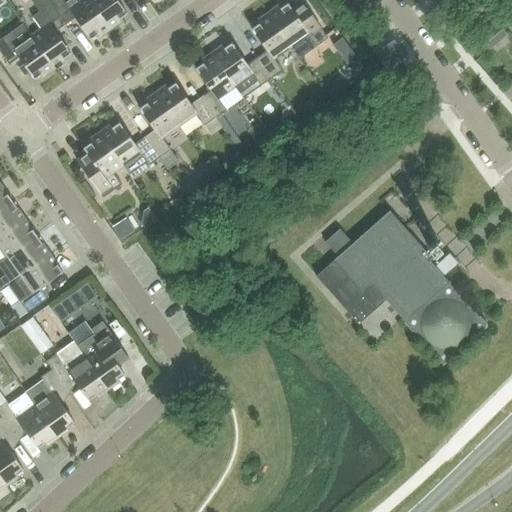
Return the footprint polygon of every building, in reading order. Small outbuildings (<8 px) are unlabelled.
[(54,32),(64,25),(46,0),(41,0),(34,6),(38,12),(31,17),(40,29),(30,36),(54,70),(64,62),(63,60),(70,54),(54,32)] [(75,0),(69,0),(65,3),(62,0),(46,0),(64,25),(74,18),(90,40),(97,35),(99,37),(110,30),(88,0),(81,0),(77,3),(75,0)] [(115,0),(88,0),(110,30),(120,22),(119,20),(126,14),(115,0)] [(298,59),(327,39),(302,2),(300,3),(303,7),(294,14),(287,4),(279,9),(278,6),(267,14),(291,47),(290,48),(298,59)] [(273,59),(290,48),(291,47),(267,14),(256,22),(258,24),(251,29),(266,51),(256,58),(271,79),(282,71),(273,59)] [(497,25),(477,42),(487,53),(506,35),(497,25)] [(30,36),(21,43),(12,31),(0,40),(0,53),(8,65),(18,58),(34,80),(41,75),(43,77),(54,70),(30,36)] [(386,70),(398,62),(405,57),(393,41),(374,54),(386,70)] [(271,79),(256,58),(246,65),(231,43),(223,49),(221,46),(211,54),(234,87),(252,75),(260,87),(271,79)] [(217,99),(234,87),(211,54),(200,61),(202,64),(194,69),(210,91),(200,98),(215,119),(226,111),(217,99)] [(215,119),(200,98),(190,105),(175,83),(167,89),(165,86),(155,93),(178,127),(196,115),(204,126),(215,119)] [(161,139),(178,127),(155,93),(144,101),(146,104),(138,109),(154,131),(144,138),(158,159),(166,170),(178,162),(161,139)] [(158,159),(144,138),(134,145),(119,123),(111,128),(109,126),(99,133),(122,167),(139,155),(148,166),(158,159)] [(113,174),(122,167),(99,133),(88,141),(90,143),(82,149),(86,153),(75,160),(102,198),(121,185),(113,174)] [(0,209),(11,202),(0,185),(0,209)] [(0,236),(24,219),(11,202),(0,209),(0,236)] [(343,308),(417,243),(389,212),(352,244),(339,230),(324,243),(337,257),(316,277),(343,308)] [(0,251),(5,258),(36,237),(24,219),(0,236),(0,251)] [(0,289),(7,285),(49,255),(36,237),(5,258),(0,261),(0,269),(4,276),(0,278),(0,289)] [(417,243),(343,308),(358,325),(385,300),(412,331),(443,365),(486,327),(486,326),(487,325),(479,317),(478,318),(441,276),(451,267),(442,257),(433,266),(429,262),(431,260),(417,243)] [(26,313),(47,298),(40,288),(62,273),(49,255),(7,285),(26,313)] [(87,283),(50,309),(60,323),(96,297),(87,283)] [(77,347),(108,391),(118,383),(117,381),(124,375),(119,368),(129,361),(102,322),(91,330),(94,335),(77,347)] [(46,362),(45,362),(51,370),(62,386),(72,379),(88,401),(95,396),(97,398),(108,391),(77,347),(77,346),(68,352),(66,349),(57,355),(56,355),(55,355),(46,362)] [(242,359),(238,374),(247,377),(252,362),(242,359)] [(68,394),(62,386),(51,370),(40,378),(42,381),(34,386),(25,392),(34,405),(57,438),(68,431),(66,428),(73,423),(58,401),(68,394)] [(57,438),(34,405),(16,417),(6,402),(0,406),(0,417),(0,418),(12,434),(22,427),(37,449),(45,443),(47,446),(57,438)] [(18,441),(12,434),(0,418),(0,417),(0,476),(7,486),(17,478),(15,476),(23,470),(7,449),(18,441)]
